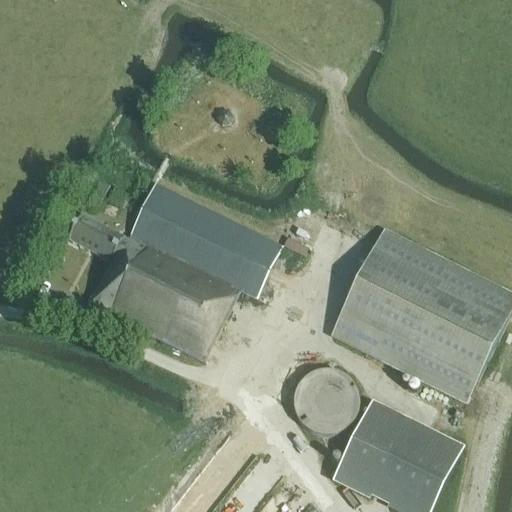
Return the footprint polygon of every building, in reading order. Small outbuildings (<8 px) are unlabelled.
[(234,120),(230,113),(221,114),(217,121),(222,128),(231,128),(234,120)] [(206,364),(241,293),(259,301),(284,249),(156,187),(129,242),(83,218),(69,242),(111,265),(89,306),(206,364)] [(297,222),(288,241),(310,252),(319,233),(297,222)] [(335,337),(469,403),(483,376),(511,316),(511,295),(386,234),(335,337)] [(361,408),(362,405),(362,403),(361,399),(360,396),(359,393),(358,390),(356,387),(354,384),(353,382),(350,380),(347,378),(345,377),(342,375),(338,374),(336,373),(333,373),(329,372),(326,373),(322,373),(319,374),(317,375),(314,376),(312,377),(309,379),(307,382),(304,384),(302,387),(301,390),(299,393),(298,396),(297,399),(297,401),(297,405),(297,408),(298,412),(298,415),(299,417),(300,419),(302,422),(304,425),(306,427),(308,429),(310,431),(313,433),(316,434),(319,435),(322,436),(325,437),(328,437),(331,437),(334,437),(336,436),(340,435),(344,433),(346,432),(349,430),(352,428),(354,426),(356,423),(358,420),(359,417),(360,414),(361,412),(361,408)] [(435,511),(466,450),(374,405),(333,485),(371,504),(372,501),(390,509),(388,511),(435,511)]
